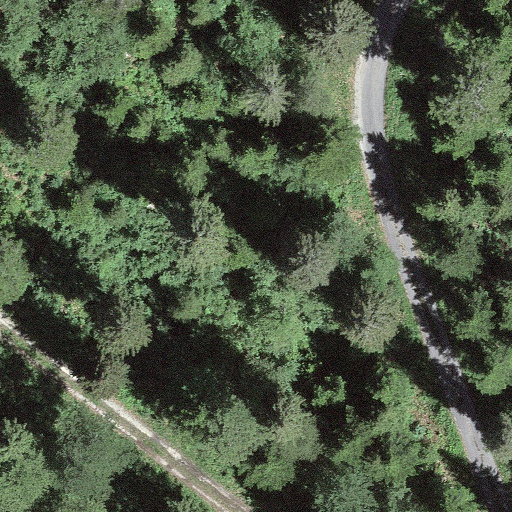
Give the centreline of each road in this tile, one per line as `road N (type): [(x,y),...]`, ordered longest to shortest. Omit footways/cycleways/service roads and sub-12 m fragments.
road 1 (track): [(502,511),(382,193),(369,137),(367,53),(390,0)]
road 2 (track): [(239,511),(0,314)]
